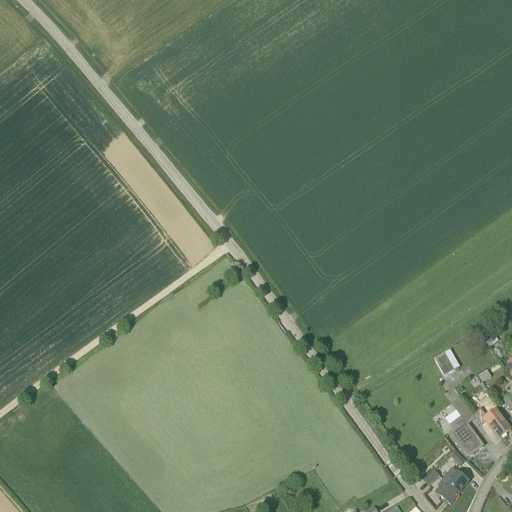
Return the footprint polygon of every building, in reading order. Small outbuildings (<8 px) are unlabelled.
[(485,334),(480,338),(485,344),(490,340),(485,334)] [(444,377),(454,371),(445,354),(435,360),(444,377)] [(484,383),(493,378),(489,371),(480,376),(484,383)] [(455,390),(458,395),(463,391),(460,386),(455,390)] [(483,413),(476,419),(481,427),(489,422),(483,413)] [(484,447),(462,418),(451,426),(455,431),(450,435),(468,459),(484,447)] [(500,439),(511,431),(502,418),(489,427),(494,434),(495,433),(500,439)] [(460,467),(465,462),(456,452),(451,457),(460,467)] [(448,485),(460,495),(469,483),(452,469),(443,481),(448,485)] [(429,487),(439,477),(435,472),(425,482),(429,487)] [(448,485),(443,491),(440,489),(436,493),(435,494),(451,506),(460,495),(448,485)]
